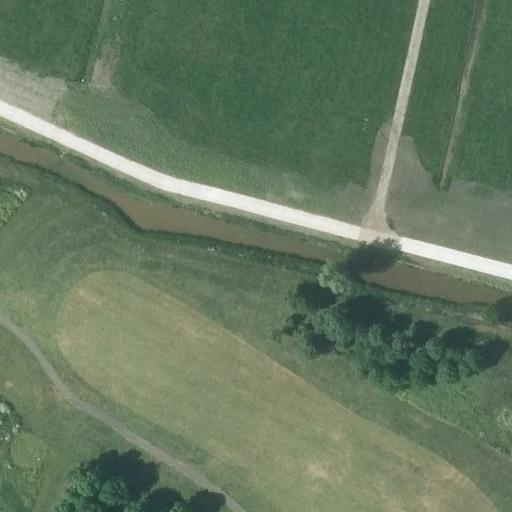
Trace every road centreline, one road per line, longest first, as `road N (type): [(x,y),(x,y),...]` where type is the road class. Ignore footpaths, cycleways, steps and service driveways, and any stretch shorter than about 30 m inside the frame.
road 1 (track): [(0,104),(184,188),(511,272)]
road 2 (track): [(372,236),(425,0)]
